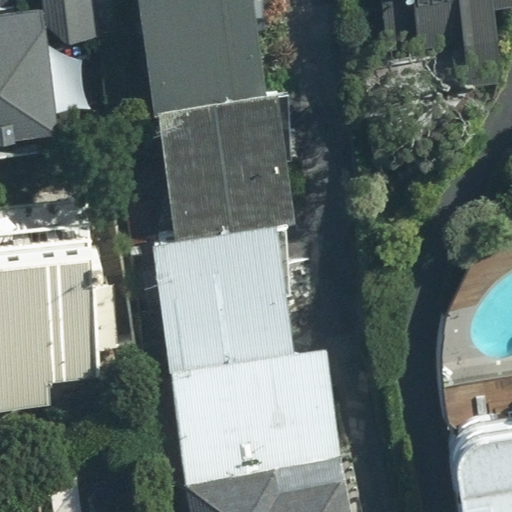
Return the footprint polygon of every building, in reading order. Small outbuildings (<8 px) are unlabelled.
[(0,0),(0,116),(60,110),(51,31),(103,25),(99,0),(0,0)] [(375,511),(373,500),(354,503),(329,333),(296,338),(277,209),(296,206),(277,77),(268,78),(256,0),(140,0),(154,95),(163,93),(181,222),(173,223),(154,226),(173,355),(195,511),(375,511)] [(511,0),(367,0),(380,76),(502,56),(496,15),(511,12),(511,0)] [(0,397),(52,396),(51,366),(102,365),(99,235),(0,237),(0,397)] [(511,511),(511,405),(500,406),(497,406),(495,406),(492,406),(489,406),(487,407),(484,408),(482,409),(479,409),(477,411),(474,412),(472,413),(470,415),(468,417),(466,418),(464,420),(462,422),(461,424),(459,427),(458,429),(457,431),(456,434),(455,436),(454,439),(454,442),(453,444),(453,447),(453,450),(453,452),(453,455),(454,457),(454,460),(455,463),(456,465),(457,468),(457,470),(458,471),(458,473),(459,475),(459,477),(460,479),(460,481),(461,482),(462,484),(463,486),(463,488),(464,489),(465,491),(466,493),(468,494),(469,496),(470,497),(471,499),(473,500),(474,501),(475,503),(477,504),(478,505),(480,506),(481,507),(483,508),(485,509),(486,510),(488,511),(490,511),(511,511)]
